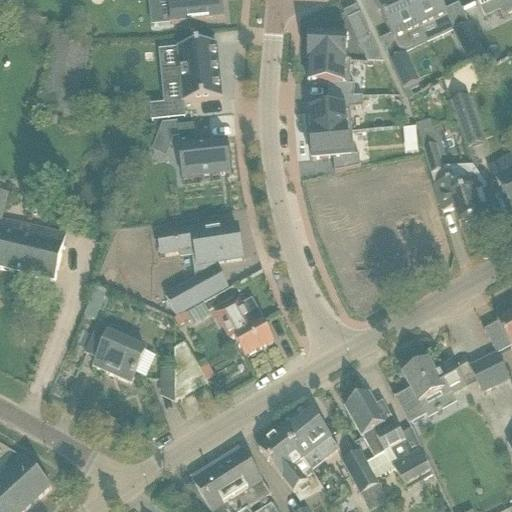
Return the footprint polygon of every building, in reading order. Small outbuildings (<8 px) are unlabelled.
[(160,0),(161,10),(170,9),(171,25),(224,22),(222,0),(160,0)] [(420,32),(404,0),(385,0),(374,5),(398,55),(410,49),(405,39),(420,32)] [(404,0),(420,32),(434,25),(439,36),(451,30),(437,0),(404,0)] [(502,20),(511,15),(511,0),(471,0),(476,8),(492,0),(502,20)] [(365,13),(352,20),(363,43),(376,37),(365,13)] [(481,55),(468,28),(453,35),(466,62),(481,55)] [(53,33),(37,114),(77,122),(82,93),(94,96),(102,55),(90,53),(92,41),(53,33)] [(309,39),(308,64),(309,64),(309,63),(345,64),(345,63),(346,41),(309,39)] [(216,47),(177,51),(183,106),(221,103),(216,47)] [(418,85),(405,57),(389,65),(402,92),(418,85)] [(309,64),(308,87),(328,87),(327,100),(353,100),(354,88),(349,88),(350,64),(345,63),(345,64),(309,63),(309,64)] [(450,105),(467,151),(484,145),(467,99),(450,105)] [(328,113),(309,115),(311,138),(311,139),(352,135),(350,112),(363,110),(362,100),(353,100),(327,100),(328,113)] [(152,123),(175,121),(174,107),(150,110),(152,123)] [(416,127),(431,176),(444,172),(430,123),(416,127)] [(193,128),(177,130),(182,182),(230,177),(227,145),(195,148),(193,128)] [(311,138),(310,138),(312,162),(332,160),(334,176),(359,170),(358,158),(354,158),(352,135),(311,139),(311,138)] [(495,182),(511,212),(511,162),(510,159),(489,171),(495,182)] [(464,194),(460,181),(434,189),(442,216),(453,212),(459,231),(490,222),(480,190),(464,194)] [(0,194),(0,272),(54,285),(65,239),(0,224),(7,196),(0,194)] [(435,220),(421,196),(384,217),(413,267),(417,265),(419,268),(434,260),(432,256),(436,254),(421,228),(435,220)] [(383,249),(369,225),(333,246),(347,272),(344,274),(352,289),(356,287),(361,297),(385,283),(370,257),(383,249)] [(216,228),(174,235),(178,263),(195,260),(197,270),(241,262),(235,231),(217,234),(216,228)] [(120,235),(108,272),(120,275),(116,288),(128,292),(140,255),(143,245),(131,241),(132,239),(120,235)] [(200,281),(165,300),(175,319),(211,300),(200,281)] [(96,290),(84,319),(95,324),(107,295),(96,290)] [(234,342),(244,360),(273,345),(262,325),(252,330),(239,305),(216,317),(230,343),(234,342)] [(511,351),(511,317),(497,326),(511,352),(511,351)] [(185,318),(174,323),(179,331),(189,325),(185,318)] [(94,371),(130,387),(145,354),(125,345),(128,338),(100,325),(86,357),(98,362),(94,371)] [(174,353),(174,406),(208,387),(184,347),(174,353)] [(496,357),(469,371),(482,397),(509,383),(496,357)] [(446,400),(465,389),(452,365),(433,376),(427,365),(403,379),(410,392),(395,401),(394,400),(393,400),(409,428),(426,418),(419,406),(442,394),(446,400)] [(348,409),(345,411),(375,463),(368,467),(376,482),(377,482),(394,472),(390,465),(410,454),(382,406),(375,410),(368,398),(357,405),(356,403),(347,408),(348,409)] [(307,412),(281,433),(309,471),(311,475),(339,452),(319,428),(307,412)] [(309,471),(281,433),(258,452),(294,497),(309,487),(305,480),(311,475),(309,471)] [(431,477),(423,461),(425,460),(418,449),(410,454),(390,465),(394,472),(395,472),(407,492),(416,486),(431,477)] [(270,509),(266,502),(271,499),(243,454),(185,490),(193,503),(200,511),(274,511),(272,508),(270,509)] [(341,465),(369,511),(374,511),(388,504),(376,482),(368,467),(361,455),(341,465)] [(0,511),(27,511),(51,491),(21,460),(0,479),(0,511)]
